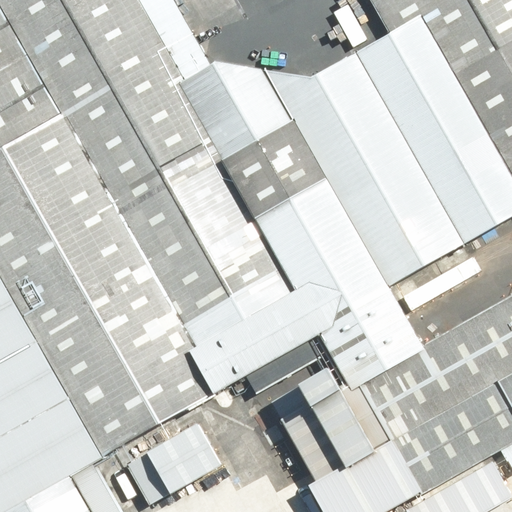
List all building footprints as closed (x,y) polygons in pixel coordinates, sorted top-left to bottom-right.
[(129,0),(0,0),(0,4),(61,116),(191,353),(292,297),(177,87),(129,0)] [(273,0),(251,0),(256,9),(273,0)] [(511,0),(402,0),(412,17),(511,196),(511,0)] [(0,149),(61,116),(0,4),(0,149)] [(177,87),(292,297),(191,353),(214,394),(317,336),(346,384),(417,345),(383,291),(511,220),(511,196),(412,17),(301,76),(212,67),(177,87)] [(0,149),(0,280),(101,466),(218,402),(214,394),(191,353),(61,116),(0,149)] [(0,511),(14,511),(79,478),(101,466),(0,280),(0,511)] [(511,445),(511,292),(417,345),(346,384),(411,501),(511,445)] [(235,461),(210,419),(159,450),(184,491),(235,461)] [(97,511),(79,478),(14,511),(97,511)] [(233,511),(224,491),(178,511),(233,511)]
